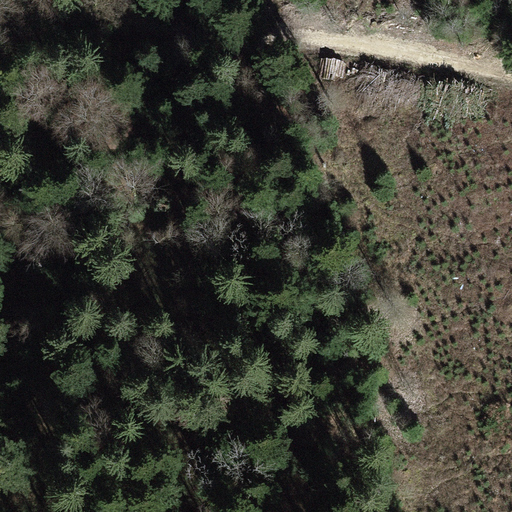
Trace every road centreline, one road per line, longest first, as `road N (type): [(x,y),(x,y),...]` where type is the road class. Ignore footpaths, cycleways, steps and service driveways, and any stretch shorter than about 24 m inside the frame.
road 1 (track): [(511,75),(298,34),(237,44)]
road 2 (track): [(0,188),(237,44)]
road 3 (track): [(114,0),(237,44)]
